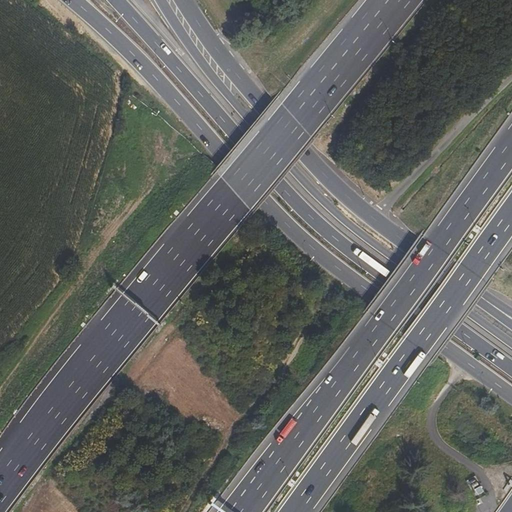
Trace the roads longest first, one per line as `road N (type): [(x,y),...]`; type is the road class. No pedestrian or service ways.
road 1 (motorway): [(393,0),(0,490)]
road 2 (primary): [(71,0),(172,96),(289,228),(511,396)]
road 3 (primary): [(511,367),(308,216),(115,0)]
road 4 (tertiary): [(172,0),(244,117),(295,175),(511,347)]
road 5 (motorway): [(511,149),(241,511)]
road 6 (secondary): [(456,281),(321,168),(183,0)]
road 7 (motorway): [(296,511),(511,214)]
